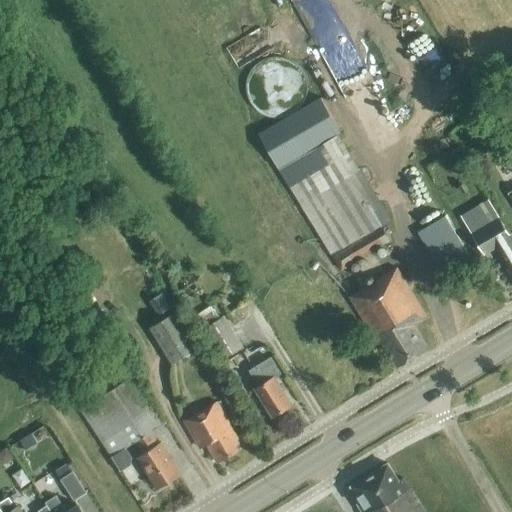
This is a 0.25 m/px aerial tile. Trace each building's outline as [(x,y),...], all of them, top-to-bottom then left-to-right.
[(285,59),(279,58),(273,58),(268,59),(262,61),(257,64),(253,67),(250,72),(247,77),(246,83),(245,89),(246,94),(247,100),(250,105),(254,109),(258,113),(263,116),(269,118),(275,118),(281,118),(286,116),(291,114),(296,110),(300,106),(303,101),(305,96),(306,90),(306,84),(305,79),(302,73),(299,69),(295,65),(290,61),(285,59)] [(341,271),(383,246),(389,242),(379,225),(383,223),(353,174),(358,171),(337,135),(280,169),(341,271)] [(436,219),(439,226),(429,230),(441,257),(468,246),(454,212),(436,219)] [(511,240),(511,238),(509,239),(497,219),(469,236),(482,257),(495,248),(505,264),(504,264),(511,275),(511,240)] [(382,345),(383,346),(396,367),(427,348),(413,326),(426,318),(397,269),(349,298),(379,346),(382,345)] [(163,296),(151,303),(160,319),(173,312),(163,296)] [(225,317),(221,319),(215,310),(198,320),(202,329),(204,329),(221,361),(243,348),(225,317)] [(196,349),(174,314),(150,330),(172,364),(196,349)] [(272,417),(291,405),(274,378),(281,374),(270,357),(249,371),(259,386),(254,389),(272,417)] [(155,408),(135,375),(81,410),(101,444),(155,408)] [(241,458),(246,455),(223,414),(189,432),(205,460),(211,456),(219,470),(224,467),(227,472),(243,463),(241,458)] [(141,433),(143,437),(136,441),(143,454),(137,458),(157,490),(181,475),(160,443),(158,444),(148,428),(141,433)] [(31,436),(20,443),(25,452),(36,445),(31,436)] [(98,511),(73,472),(69,464),(56,472),(60,480),(77,507),(68,511),(65,511),(55,496),(46,502),(53,511),(98,511)] [(383,467),(347,489),(362,511),(361,511),(423,511),(402,479),(398,482),(387,464),(383,467)]
